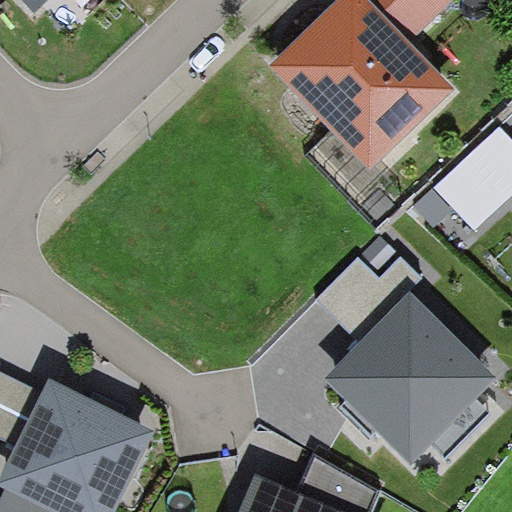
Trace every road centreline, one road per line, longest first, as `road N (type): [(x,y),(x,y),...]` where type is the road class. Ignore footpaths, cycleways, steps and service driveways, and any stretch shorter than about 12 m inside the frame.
road 1 (residential): [(215,418),(0,269)]
road 2 (residential): [(207,0),(54,151)]
